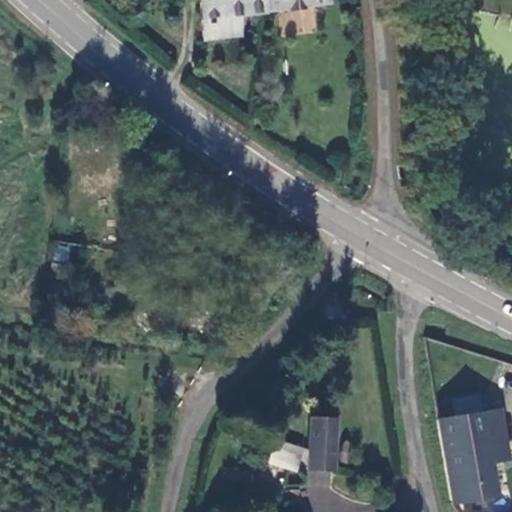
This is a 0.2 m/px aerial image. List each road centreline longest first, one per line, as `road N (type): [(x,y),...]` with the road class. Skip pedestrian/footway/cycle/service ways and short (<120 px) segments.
road 1 (tertiary): [(40,0),(256,170),(365,236)]
road 2 (unclassified): [(427,271),(410,301),(407,353),(432,511)]
road 3 (unclassified): [(373,0),(386,190),(380,218),(365,236)]
